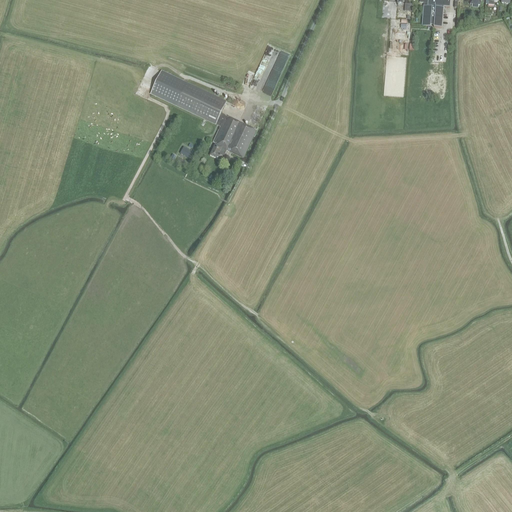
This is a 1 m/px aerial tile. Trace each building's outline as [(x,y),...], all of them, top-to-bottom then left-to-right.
[(433,28),(442,28),(444,7),(450,7),(450,0),(420,0),(420,3),(424,3),(423,6),(421,27),(428,27),(428,29),(430,29),(430,25),(434,25),(433,28)] [(401,24),(400,39),(410,40),(411,25),(401,24)] [(418,30),(410,29),(410,40),(418,41),(418,30)] [(243,159),(256,131),(221,114),(226,103),(161,72),(150,94),(215,125),(216,125),(220,127),(213,143),(216,144),(215,145),(210,156),(222,162),(226,151),(243,159)] [(193,153),(184,148),(180,154),(189,159),(193,153)]
